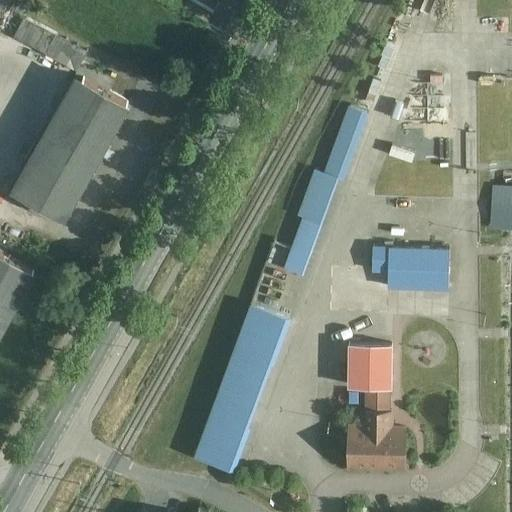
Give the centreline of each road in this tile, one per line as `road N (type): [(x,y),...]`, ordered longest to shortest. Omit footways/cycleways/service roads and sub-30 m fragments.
road 1 (secondary): [(292,0),(52,428)]
road 2 (unknown): [(310,487),(419,489),(444,473),(465,429),(465,310)]
road 3 (unclassified): [(52,428),(136,473),(199,486),(249,511)]
road 4 (unknown): [(310,487),(317,319)]
road 5 (unknown): [(317,319),(465,310)]
